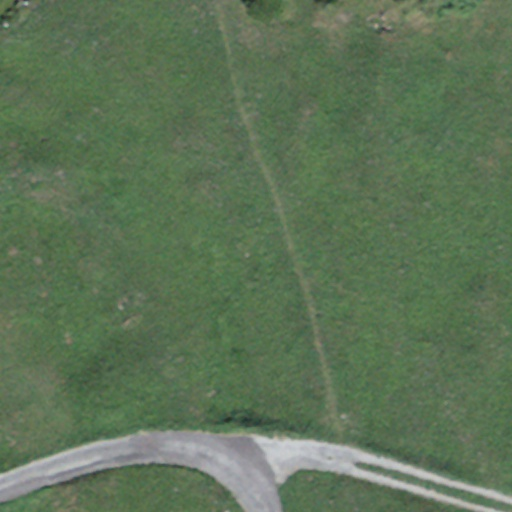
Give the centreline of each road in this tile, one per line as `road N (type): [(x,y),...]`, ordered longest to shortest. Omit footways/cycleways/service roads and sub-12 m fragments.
road 1 (residential): [(268,511),(265,494),(228,461),(184,446),(111,450),(0,488)]
road 2 (track): [(511,505),(360,464),(265,449),(228,461)]
